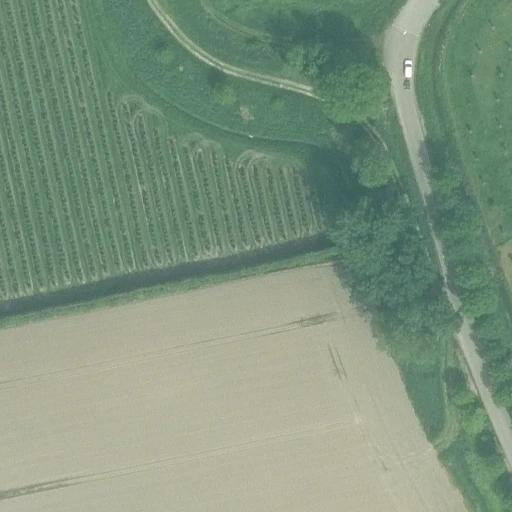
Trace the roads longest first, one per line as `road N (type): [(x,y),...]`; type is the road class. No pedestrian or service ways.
road 1 (track): [(151,0),(212,61),(346,107),(383,149),(437,291),(464,323),(453,354),(458,428),(454,440),(427,455)]
road 2 (unclassified): [(511,447),(464,323),(397,69),(398,47),(425,0)]
road 3 (track): [(201,0),(234,31),(262,42),(398,47)]
